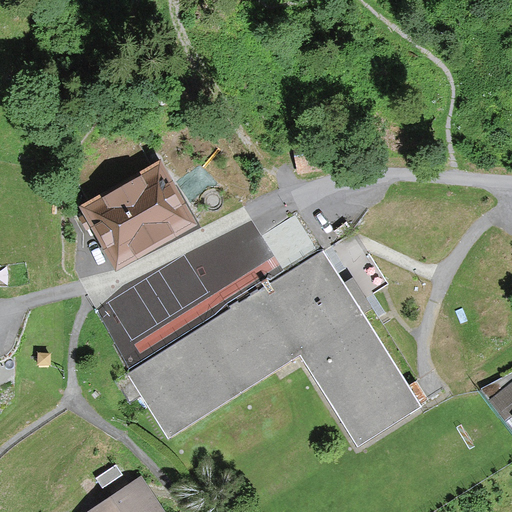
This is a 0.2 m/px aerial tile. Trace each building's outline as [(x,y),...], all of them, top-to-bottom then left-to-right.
[(297,173),(341,166),(338,147),(294,154),(297,173)] [(117,269),(197,221),(161,160),(80,208),(117,269)] [(387,284),(352,231),(128,374),(168,437),(302,352),(355,436),(420,395),(365,309),(372,304),(367,297),(387,284)] [(511,378),(488,400),(509,424),(511,421),(511,378)] [(101,488),(122,473),(115,463),(94,478),(101,488)] [(164,511),(139,474),(82,511),(164,511)]
